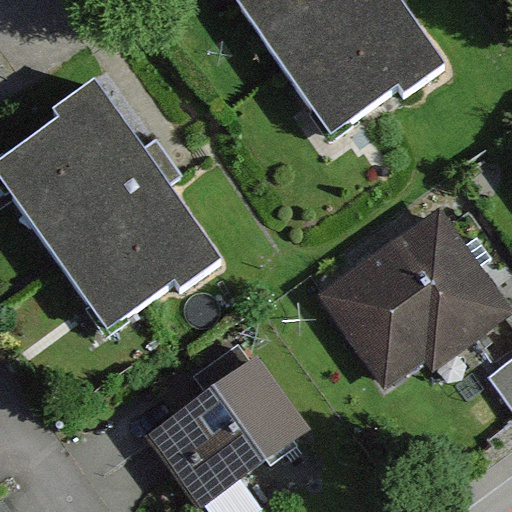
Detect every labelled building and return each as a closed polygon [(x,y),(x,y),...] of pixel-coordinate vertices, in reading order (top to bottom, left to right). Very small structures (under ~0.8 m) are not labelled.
[(230,0),(333,144),(395,101),(404,106),(447,75),(393,0),(230,0)] [(55,120),(62,129),(0,172),(0,186),(109,342),(175,296),(183,301),(223,272),(92,93),(55,120)] [(441,220),(319,302),(383,398),(505,316),(441,220)] [(199,511),(303,437),(240,350),(200,379),(211,394),(146,441),(197,511),(199,511)] [(511,364),(487,382),(511,417),(511,364)]
